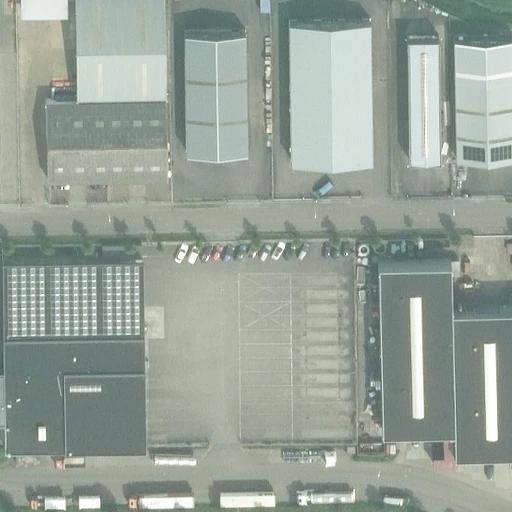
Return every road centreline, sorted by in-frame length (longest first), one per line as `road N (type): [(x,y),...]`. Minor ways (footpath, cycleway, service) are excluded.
road 1 (residential): [(0,223),(511,212)]
road 2 (residential): [(504,511),(438,487),(374,479),(0,477)]
